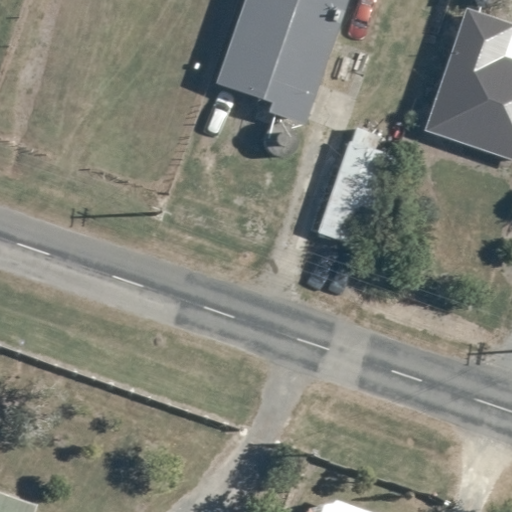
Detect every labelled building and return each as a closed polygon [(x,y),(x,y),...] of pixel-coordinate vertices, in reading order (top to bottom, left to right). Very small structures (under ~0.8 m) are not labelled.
[(266,113),(304,127),(346,0),(244,0),(215,85),(269,103),(266,113)] [(511,24),(465,9),(423,131),(511,162),(511,24)] [(351,142),(349,141),(317,234),(356,247),(386,154),(369,148),(374,135),(355,128),(351,142)] [(0,511),(33,511),(36,505),(0,493),(0,511)] [(369,511),(334,499),(332,503),(322,505),(319,511),(369,511)]
